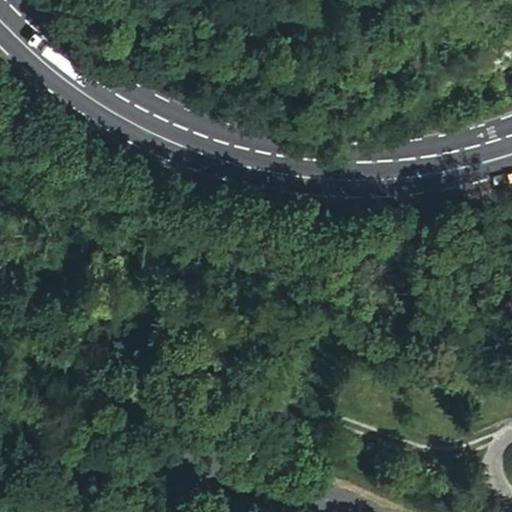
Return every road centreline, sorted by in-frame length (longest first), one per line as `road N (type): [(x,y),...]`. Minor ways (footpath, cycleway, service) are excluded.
road 1 (primary): [(511,146),(460,161),(359,171),(212,148),(103,96),(0,7)]
road 2 (tertiary): [(352,511),(295,492),(58,447),(0,408)]
